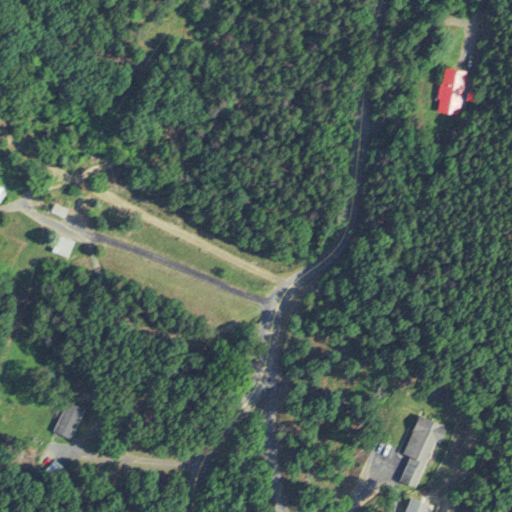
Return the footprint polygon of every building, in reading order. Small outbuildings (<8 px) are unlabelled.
[(437,110),(466,113),(470,69),(440,66),(437,110)] [(46,211),(61,216),(65,207),(50,202),(46,211)] [(71,240),(53,234),(47,251),(66,257),(71,240)] [(82,408),(64,398),(49,429),(67,438),(82,408)] [(431,440),(440,443),(446,424),(412,413),(398,453),(404,455),(396,480),(415,487),(431,440)] [(53,460),(44,453),(40,459),(48,465),(53,460)] [(428,511),(428,499),(400,499),(400,511),(413,511),(428,511)]
